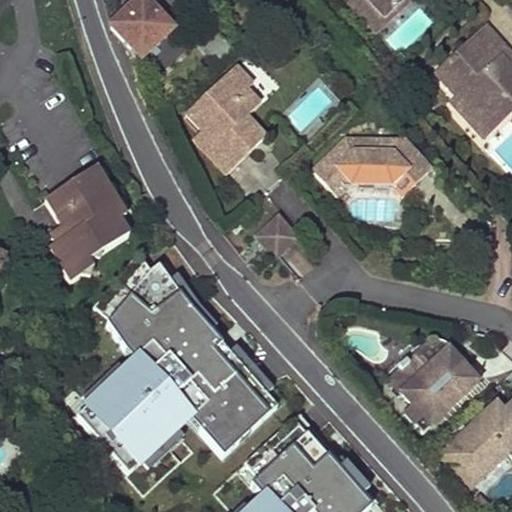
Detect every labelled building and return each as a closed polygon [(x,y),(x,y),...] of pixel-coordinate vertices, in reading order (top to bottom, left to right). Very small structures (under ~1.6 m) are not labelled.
[(174,33),(143,0),(141,0),(110,28),(141,63),(174,33)] [(350,0),(352,2),(353,0),(365,0),(382,18),(401,0),(350,0)] [(407,0),(401,0),(382,18),(365,0),(353,0),(352,2),(350,4),(374,31),(407,0)] [(234,51),(212,27),(199,39),(221,62),(234,51)] [(478,108),(494,127),(511,110),(511,65),(507,70),(499,62),(507,55),(484,30),(436,74),(457,97),(472,113),(478,108)] [(499,62),(507,70),(511,65),(511,60),(507,55),(499,62)] [(192,142),(225,177),(263,141),(245,121),(258,108),(245,94),(251,88),(235,70),(194,108),(209,125),(199,135),(192,142)] [(452,102),(483,137),(494,127),(478,108),(472,113),(457,97),(452,102)] [(194,108),(183,118),(199,135),(209,125),(194,108)] [(311,173),(335,199),(357,179),(381,180),(400,200),(426,177),(397,146),(344,143),(311,173)] [(125,224),(96,176),(44,207),(59,234),(48,240),(54,251),(49,254),(69,288),(92,273),(88,267),(128,242),(119,227),(125,224)] [(262,251),(284,232),(265,212),(244,230),(262,251)] [(149,276),(137,260),(96,308),(111,320),(108,324),(142,370),(153,384),(93,438),(145,495),(180,464),(170,453),(183,441),(175,433),(188,422),(222,460),(275,411),(258,391),(242,374),(250,366),(232,347),(224,354),(208,337),(216,330),(198,312),(164,265),(149,276)] [(232,347),(216,330),(208,337),(224,354),(232,347)] [(440,357),(429,344),(412,358),(424,371),(440,357)] [(401,412),(419,433),(440,415),(435,410),(441,406),(445,410),(470,389),(451,368),(440,357),(424,371),(412,358),(405,364),(403,362),(395,368),(398,371),(387,380),(409,405),(401,412)] [(476,384),(457,363),(451,368),(470,389),(476,384)] [(266,384),(250,366),(242,374),(258,391),(266,384)] [(440,415),(445,410),(441,406),(435,410),(440,415)] [(492,413),(442,459),(464,482),(479,468),(484,474),(505,456),(511,463),(511,407),(498,421),(492,413)] [(368,511),(369,511),(326,463),(333,457),(298,418),(243,467),(263,490),(238,511),(368,511)] [(376,505),(333,457),(326,463),(369,511),(376,505)]
